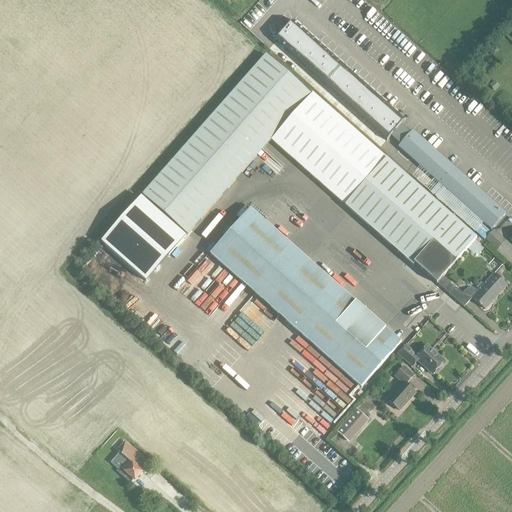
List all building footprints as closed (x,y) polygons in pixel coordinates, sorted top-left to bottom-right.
[(293,21),(275,42),(276,42),(276,41),(289,52),(301,63),(313,74),(326,85),(338,96),(350,107),(363,118),(375,129),(387,140),(386,141),(387,141),(405,121),(405,120),(404,121),(392,110),(380,99),(367,88),(355,77),(343,66),(330,55),(318,44),(306,33),(293,22),(294,22),(293,21)] [(266,56),(175,160),(142,197),(187,238),(271,141),(345,206),(346,205),(438,285),(443,278),(448,272),(471,247),(475,242),(384,161),(385,160),(313,94),(311,96),(266,56)] [(511,170),(511,134),(434,65),(417,85),(511,170)] [(505,213),(445,160),(413,132),(398,148),(491,229),(505,213)] [(113,230),(102,242),(146,282),(157,270),(186,238),(141,198),(113,230)] [(364,389),(403,344),(249,212),(210,258),(364,389)] [(497,251),(505,241),(494,231),(485,240),(497,251)] [(475,242),(471,247),(478,253),(482,249),(475,242)] [(485,310),(507,286),(493,274),(472,298),(485,310)] [(450,285),(443,278),(438,285),(464,308),(469,301),(450,285)] [(416,359),(404,348),(399,354),(413,367),(418,361),(433,374),(444,362),(427,347),(416,359)] [(400,411),(415,394),(406,385),(414,376),(404,368),(396,377),(403,383),(388,400),(400,411)] [(356,394),(361,389),(345,375),(341,380),(345,384),(356,394)] [(356,409),(336,432),(347,442),(367,419),(356,409)] [(142,471),(148,463),(126,443),(118,452),(127,460),(119,468),(135,483),(144,473),(142,471)] [(163,493),(172,483),(157,470),(148,480),(163,493)]
